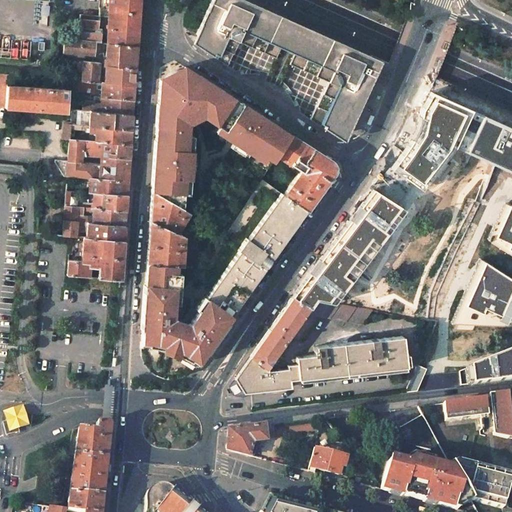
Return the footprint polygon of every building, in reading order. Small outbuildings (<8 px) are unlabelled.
[(138,0),(107,0),(107,6),(107,10),(106,44),(135,47),(137,15),(138,0)] [(280,65),(319,82),(322,77),(324,79),(327,79),(328,83),(331,85),(329,87),(328,91),(324,89),(311,119),(343,140),(352,121),(372,77),(374,71),(370,61),(236,0),(210,0),(194,35),(193,37),(194,40),(195,42),(196,44),(226,65),(234,49),(227,45),(231,40),(235,39),(238,38),(238,39),(239,40),(240,41),(241,41),(243,41),(245,41),(242,48),(280,65)] [(227,45),(234,49),(238,48),(242,48),(245,41),(243,41),(241,41),(240,41),(239,40),(238,39),(238,38),(235,39),(231,40),(227,45)] [(77,42),(63,41),(62,47),(62,53),(93,55),(94,43),(77,42)] [(99,44),(94,43),(93,55),(95,56),(96,54),(98,52),(98,46),(105,47),(104,66),(133,68),(134,57),(135,47),(106,44),(99,44)] [(97,64),(81,62),(81,81),(97,83),(97,65),(97,64)] [(133,68),(104,66),(103,83),(132,86),(133,77),(133,68)] [(261,119),(186,70),(184,73),(180,73),(176,74),(172,75),(167,77),(163,80),(158,80),(155,128),(186,130),(186,126),(206,119),(232,136),(229,140),(252,156),(255,151),(266,159),(272,162),(276,157),(289,136),(261,119)] [(328,83),(327,79),(324,79),(322,77),(319,82),(321,86),(324,89),(328,91),(329,87),(331,85),(328,83)] [(81,81),(71,81),(71,87),(70,101),(93,102),(94,98),(94,90),(100,91),(101,83),(97,83),(81,81)] [(103,83),(101,83),(100,91),(99,99),(131,101),(131,93),(132,86),(103,83)] [(65,91),(4,85),(3,107),(64,112),(65,91)] [(456,148),(511,172),(511,127),(436,94),(429,107),(425,114),(419,134),(410,145),(391,169),(412,183),(425,192),(456,148)] [(75,104),(75,110),(130,114),(130,107),(131,101),(99,99),(98,105),(75,104)] [(75,110),(69,110),(68,125),(88,127),(129,131),(129,123),(130,114),(75,110)] [(68,125),(61,124),(59,141),(67,141),(68,125)] [(129,131),(88,127),(87,134),(93,135),(93,144),(99,144),(128,147),(128,139),(129,131)] [(186,130),(155,128),(153,160),(150,192),(181,211),(182,193),(187,194),(191,136),(186,135),(186,130)] [(327,161),(289,136),(276,157),(299,172),(282,197),(304,212),(325,182),(330,175),(327,161)] [(93,144),(67,141),(66,162),(82,164),(83,158),(98,159),(99,144),(93,144)] [(128,147),(99,144),(98,159),(127,161),(127,154),(128,147)] [(98,179),(125,181),(126,171),(127,161),(98,159),(97,166),(98,166),(98,179)] [(66,162),(51,161),(51,164),(61,177),(65,178),(68,178),(87,179),(98,179),(98,166),(97,166),(82,164),(66,162)] [(98,179),(87,179),(86,194),(91,194),(124,196),(124,192),(125,181),(98,179)] [(333,303),(406,211),(395,203),(378,191),(295,298),(309,307),(314,300),(333,303)] [(181,211),(150,192),(150,196),(148,221),(178,234),(189,215),(181,211)] [(124,196),(91,194),(91,209),(123,211),(123,208),(124,196)] [(202,300),(228,317),(232,312),(249,288),(267,264),(291,230),(304,212),(282,197),(278,194),(202,300)] [(511,255),(511,207),(504,204),(488,241),(511,255)] [(67,208),(62,207),(61,222),(74,222),(75,208),(67,208)] [(90,217),(80,217),(80,213),(89,213),(89,209),(75,208),(74,222),(85,223),(90,223),(90,217)] [(123,211),(91,209),(90,217),(90,223),(122,226),(123,218),(123,211)] [(178,234),(148,221),(147,242),(145,262),(152,263),(175,266),(182,266),(184,237),(178,234)] [(61,222),(60,235),(70,236),(73,236),(73,227),(74,222),(61,222)] [(85,223),(74,222),(73,227),(81,227),(80,230),(84,230),(85,223)] [(84,237),(121,240),(121,237),(122,226),(90,223),(85,223),(84,230),(84,237)] [(84,237),(81,237),(79,261),(65,260),(65,276),(118,280),(119,271),(120,250),(121,240),(84,237)] [(510,326),(511,321),(511,279),(481,258),(450,324),(510,326)] [(145,354),(145,350),(152,263),(145,262),(142,318),(139,354),(141,362),(144,368),(148,373),(154,377),(159,379),(165,380),(171,380),(177,379),(182,377),(187,374),(191,370),(187,366),(184,368),(181,370),(179,372),(176,373),(174,373),(171,374),(168,374),(164,374),(161,373),(159,372),(157,371),(155,370),(153,369),(151,367),(149,363),(147,361),(146,357),(145,354)] [(184,368),(187,366),(191,370),(210,343),(228,317),(202,300),(194,311),(197,313),(189,325),(171,317),(172,300),(176,301),(178,275),(174,275),(175,266),(152,263),(145,350),(145,354),(146,357),(147,361),(149,363),(151,367),(153,369),(155,370),(157,371),(159,372),(161,373),(164,374),(168,374),(171,374),(174,373),(176,373),(179,372),(181,370),(184,368)] [(117,291),(118,280),(65,276),(63,304),(67,304),(66,319),(71,319),(69,346),(102,349),(107,290),(117,291)] [(295,298),(291,295),(269,327),(248,357),(266,369),(304,314),(309,307),(295,298)] [(361,325),(372,310),(333,303),(314,300),(304,314),(361,325)] [(401,339),(312,348),(313,356),(295,358),(295,364),(286,365),(286,370),(268,371),(266,369),(248,357),(237,373),(233,379),(234,380),(242,394),(245,394),(290,389),(289,380),(405,369),(401,339)] [(461,385),(511,380),(511,349),(460,371),(461,385)] [(426,369),(418,365),(406,392),(417,391),(423,376),(426,369)] [(242,394),(234,380),(232,381),(228,388),(233,397),(241,398),(246,398),(245,394),(242,394)] [(493,435),(508,438),(510,428),(507,392),(489,394),(489,398),(467,401),(441,404),(443,422),(458,421),(462,421),(462,420),(491,417),(493,435)] [(20,409),(14,409),(9,413),(8,419),(3,420),(7,433),(20,429),(19,425),(23,420),(24,414),(20,409)] [(74,454),(106,458),(107,441),(109,425),(96,424),(95,431),(78,428),(77,433),(74,454)] [(275,439),(272,424),(263,425),(265,440),(275,439)] [(308,424),(282,428),(283,433),(309,430),(308,424)] [(265,440),(263,425),(253,427),(245,428),(245,426),(239,427),(239,428),(227,430),(226,450),(248,456),(252,442),(265,440)] [(409,458),(412,446),(400,442),(396,456),(409,460),(409,458)] [(343,456),(313,448),(307,471),(314,473),(315,470),(338,475),(343,456)] [(69,492),(101,496),(103,477),(106,458),(74,454),(69,492)] [(448,469),(409,458),(409,460),(396,456),(394,463),(387,492),(408,497),(409,495),(416,496),(415,499),(424,501),(424,498),(433,500),(432,503),(456,510),(457,506),(458,501),(468,497),(463,487),(453,470),(448,469)] [(386,461),(379,490),(387,492),(394,463),(386,461)] [(468,498),(470,501),(501,509),(508,480),(510,475),(455,461),(450,464),(453,470),(463,487),(468,497),(468,498)] [(511,481),(508,480),(501,509),(511,511),(511,481)] [(199,511),(182,498),(169,488),(166,486),(161,485),(155,485),(151,487),(148,489),(146,493),(144,496),(144,500),(144,503),(144,508),(143,511),(199,511)] [(99,511),(101,496),(69,492),(66,510),(76,511),(99,511)] [(307,507),(268,497),(260,511),(325,511),(314,509),(313,511),(307,511),(306,511),(307,507)] [(457,506),(471,501),(470,501),(468,498),(468,497),(458,501),(457,506)]
